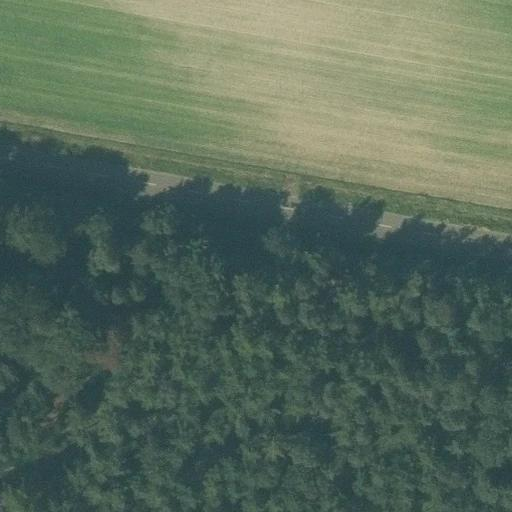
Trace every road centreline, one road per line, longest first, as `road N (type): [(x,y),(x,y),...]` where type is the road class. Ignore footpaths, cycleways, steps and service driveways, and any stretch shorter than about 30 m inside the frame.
road 1 (tertiary): [(511,248),(0,157)]
road 2 (track): [(458,511),(511,399)]
